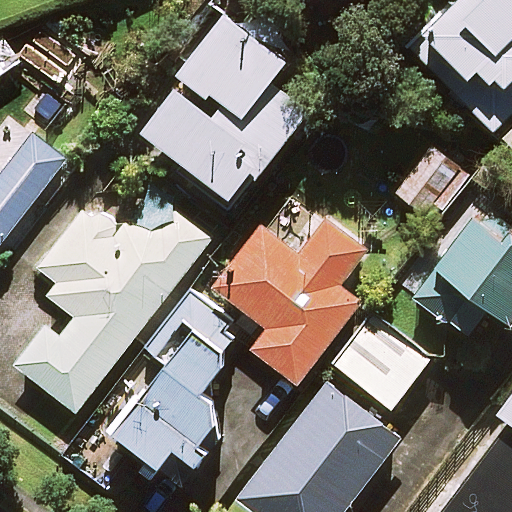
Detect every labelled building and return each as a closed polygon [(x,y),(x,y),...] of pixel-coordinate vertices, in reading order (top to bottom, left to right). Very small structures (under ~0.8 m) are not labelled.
[(511,0),(454,0),(412,43),(497,127),(511,112),(511,0)] [(293,56),(229,9),(143,123),(241,198),(310,106),(275,80),(293,56)] [(0,243),(67,157),(30,129),(7,160),(0,154),(0,243)] [(469,177),(432,147),(399,188),(435,218),(469,177)] [(214,235),(156,189),(124,230),(89,203),(41,264),(60,279),(50,292),(79,314),(62,335),(48,323),(18,361),(77,408),(214,235)] [(511,224),(483,202),(442,257),(414,293),(468,334),(493,303),(511,317),(511,224)] [(360,252),(320,223),(295,257),(258,230),(212,292),(263,329),(247,350),(295,385),(354,305),(333,289),(360,252)] [(212,441),(204,434),(218,417),(190,395),(236,338),(182,295),(138,350),(161,368),(108,434),(166,480),(179,464),(188,471),(212,441)] [(423,364),(363,320),(330,366),(390,409),(423,364)] [(336,511),(393,439),(322,385),(232,502),(245,511),(336,511)] [(511,395),(502,408),(511,415),(511,395)] [(511,511),(511,436),(502,429),(441,511),(511,511)]
